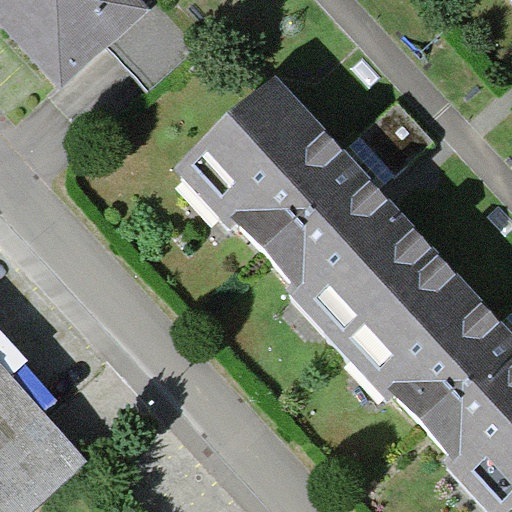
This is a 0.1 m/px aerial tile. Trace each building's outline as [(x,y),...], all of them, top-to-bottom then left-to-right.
[(150,8),(142,0),(0,0),(0,25),(58,90),(108,45),(150,8)] [(150,8),(108,45),(149,90),(199,45),(159,0),(150,8)] [(345,148),(278,73),(177,170),(231,227),(238,221),(298,288),(292,295),(387,396),(395,389),(458,458),(451,464),(494,511),(506,511),(511,507),(511,333),(504,324),(380,188),(362,167),(345,148)] [(397,102),(345,148),(380,188),(433,142),(397,102)] [(0,511),(43,511),(89,472),(0,371),(0,511)]
